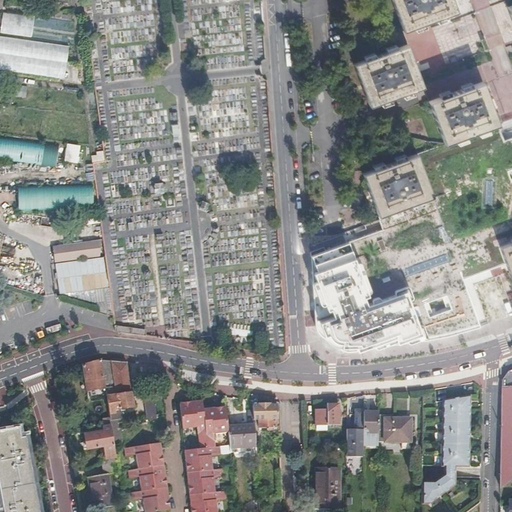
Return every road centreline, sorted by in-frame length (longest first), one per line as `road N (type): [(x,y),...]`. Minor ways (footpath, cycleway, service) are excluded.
road 1 (residential): [(300,373),(273,0)]
road 2 (tertiary): [(300,373),(112,344),(30,367)]
road 3 (tertiary): [(492,347),(382,370),(300,373)]
road 4 (residential): [(492,347),(487,511)]
road 5 (residential): [(178,511),(168,362)]
road 6 (residential): [(62,511),(30,367)]
